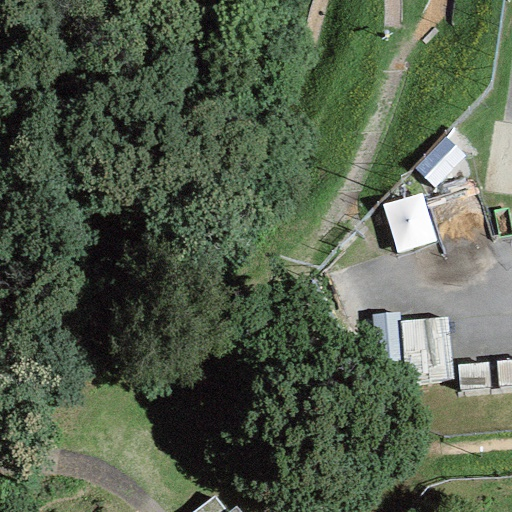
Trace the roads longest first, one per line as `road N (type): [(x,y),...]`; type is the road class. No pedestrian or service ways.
road 1 (track): [(344,511),(365,417),(346,372),(298,301),(294,280),(301,253),(367,152),(398,59)]
road 2 (track): [(0,203),(24,187),(136,185),(245,132),(296,79),(317,0)]
road 3 (track): [(207,0),(189,59),(161,87),(71,128),(0,141)]
